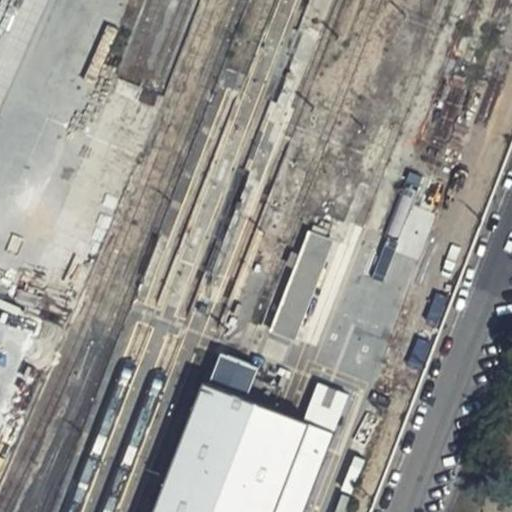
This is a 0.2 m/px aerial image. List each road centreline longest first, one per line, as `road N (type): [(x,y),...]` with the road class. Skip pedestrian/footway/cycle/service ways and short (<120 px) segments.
road 1 (tertiary): [(404,511),(511,231)]
road 2 (unknown): [(83,0),(0,192)]
